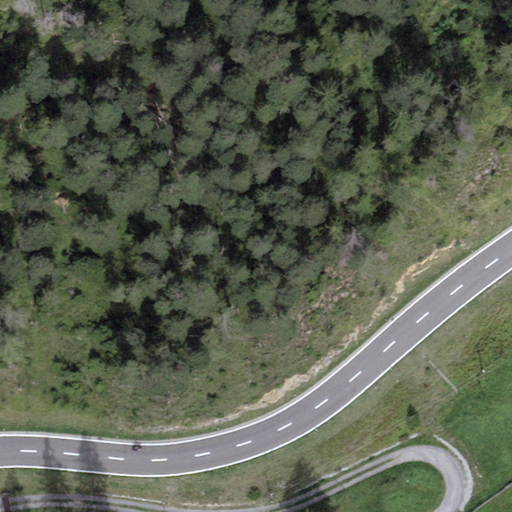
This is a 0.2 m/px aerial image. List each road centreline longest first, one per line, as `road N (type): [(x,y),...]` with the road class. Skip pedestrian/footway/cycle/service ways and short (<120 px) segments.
road 1 (secondary): [(0,452),(181,461),(239,445),(329,399),(511,247)]
road 2 (track): [(264,511),(418,453),(434,455),(454,473),(457,492),(445,511)]
road 3 (track): [(0,504),(52,498),(164,511)]
